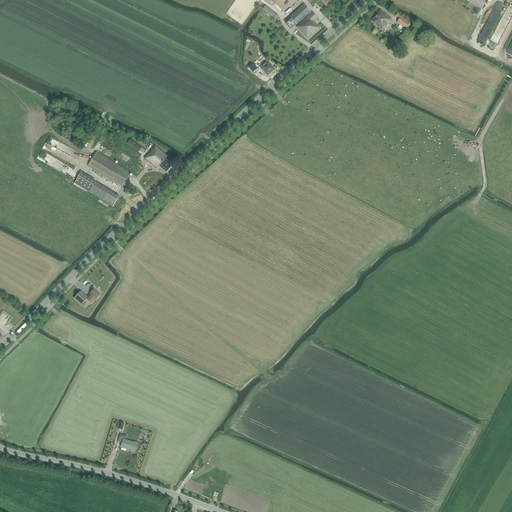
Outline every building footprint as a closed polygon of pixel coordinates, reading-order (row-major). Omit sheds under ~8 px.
[(466,0),(481,9),(487,0),(466,0)] [(309,16),(296,27),(307,39),(319,28),(314,22),(317,18),(311,12),(304,4),(290,17),(297,25),(308,15),(309,16)] [(266,5),(263,9),(275,19),(278,15),(266,5)] [(389,23),(392,20),(380,10),(371,21),(383,31),(390,23),(389,23)] [(396,15),(395,16),(398,18),(399,18),(400,19),(397,22),(400,25),(405,29),(410,23),(397,13),(396,15)] [(501,23),(501,24),(489,45),(493,47),(505,27),(506,27),(510,20),(505,17),(501,23)] [(327,28),(330,25),(323,18),(320,21),(327,28)] [(286,24),(290,29),(296,25),(291,19),(286,24)] [(487,24),(481,32),(485,35),(491,27),(487,24)] [(258,63),(256,65),(258,67),(260,65),(260,66),(265,61),(263,58),(258,63)] [(267,62),(260,68),(264,72),(268,77),(276,70),(275,69),(272,65),(270,63),(269,62),(268,61),(267,62)] [(253,73),(258,69),(257,68),(255,66),(253,63),(248,67),(253,73)] [(127,144),(133,148),(134,146),(140,151),(142,148),(131,139),(127,144)] [(159,167),(166,173),(174,164),(166,158),(167,157),(155,146),(144,159),(156,169),(159,167)] [(95,154),(92,159),(88,166),(122,187),(131,173),(107,158),(96,152),(95,154)] [(76,182),(75,183),(89,192),(113,207),(119,197),(95,182),(96,181),(82,172),(80,174),(76,182)] [(94,290),(90,294),(90,295),(95,299),(96,300),(100,295),(94,290)] [(81,292),(75,299),(81,305),(86,299),(91,303),(95,299),(90,295),(87,298),(81,292)] [(118,441),(122,443),(121,447),(132,450),(131,452),(134,452),(137,448),(138,443),(134,442),(125,439),(127,436),(120,434),(118,441)]
